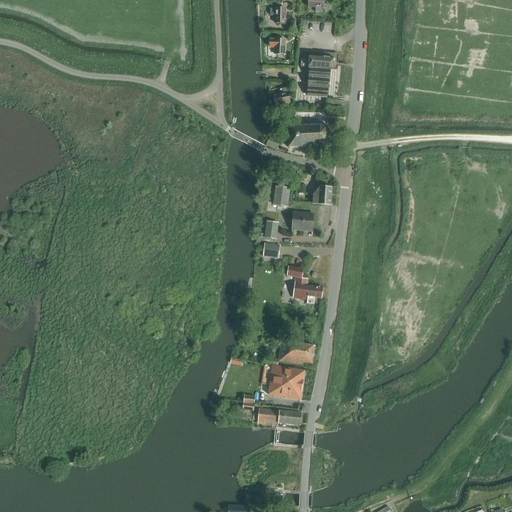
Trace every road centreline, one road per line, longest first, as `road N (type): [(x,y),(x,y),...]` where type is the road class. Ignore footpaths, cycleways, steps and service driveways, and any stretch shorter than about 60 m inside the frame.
road 1 (tertiary): [(303,511),(346,171)]
road 2 (unclassified): [(0,41),(70,72),(148,82),(186,101)]
road 3 (tertiary): [(346,171),(361,0)]
road 4 (unclassified): [(346,171),(275,154),(222,124)]
road 5 (track): [(388,142),(511,140)]
